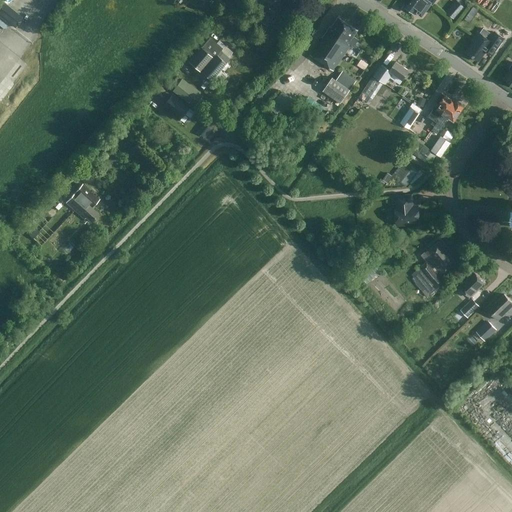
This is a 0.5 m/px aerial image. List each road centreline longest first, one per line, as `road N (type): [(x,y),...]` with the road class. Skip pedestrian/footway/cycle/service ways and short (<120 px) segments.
road 1 (residential): [(511,271),(465,234),(450,204),(456,162),(501,97)]
road 2 (tertiary): [(501,97),(350,0)]
